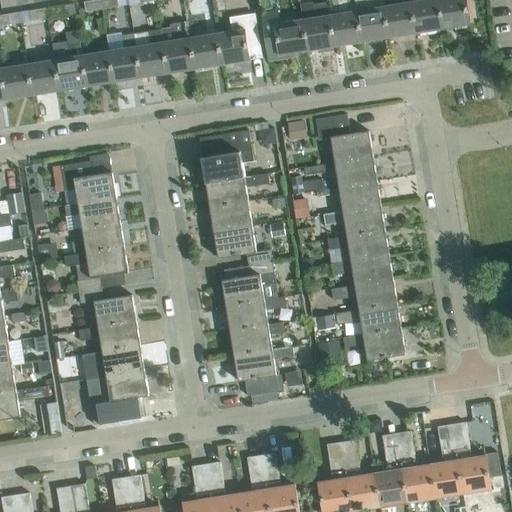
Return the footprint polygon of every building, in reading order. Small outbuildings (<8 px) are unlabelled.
[(101,9),(99,0),(96,0),(84,2),(85,12),(102,10),(102,9),(101,9)] [(119,7),(117,0),(99,0),(101,9),(102,9),(102,10),(119,7)] [(388,37),(382,0),(359,0),(355,1),(356,11),(361,42),(388,37)] [(415,33),(410,2),(396,4),(394,0),(382,0),(388,37),(415,33)] [(415,33),(442,29),(437,0),(422,0),(409,0),(410,2),(415,33)] [(465,0),(437,0),(442,29),(470,24),(465,0)] [(307,51),(334,46),(329,15),(328,9),(327,1),(312,4),(311,2),(300,4),(302,20),(307,51)] [(65,15),(63,5),(46,8),(48,17),(65,15)] [(361,42),(356,11),(341,13),(340,7),(328,9),(329,15),(334,46),(361,42)] [(48,17),(46,8),(28,11),(29,20),(48,17)] [(280,55),(307,51),(302,20),(281,23),(279,11),(261,14),(263,26),(267,55),(268,55),(279,53),(280,55)] [(0,25),(11,24),(9,14),(0,15),(0,25)] [(249,56),(262,54),(259,38),(256,15),(231,19),(233,31),(217,33),(222,64),(250,60),(249,56)] [(195,69),(190,38),(189,38),(187,21),(175,23),(176,28),(161,30),(163,42),(168,73),(195,69)] [(136,46),(134,33),(122,35),(124,48),(109,51),(114,82),(141,77),(136,46)] [(222,64),(217,33),(190,38),(195,69),(222,64)] [(60,90),(87,86),(82,55),(80,39),(52,44),(55,60),(60,90)] [(163,42),(136,46),(141,77),(168,73),(163,42)] [(114,82),(109,51),(82,55),(87,86),(114,82)] [(60,90),(55,60),(28,64),(33,95),(60,90)] [(33,95),(28,64),(1,68),(6,99),(33,95)] [(373,156),(369,131),(351,134),(348,114),(316,119),(319,140),(331,138),(335,162),(373,156)] [(302,119),(287,121),(289,137),(305,134),(302,119)] [(257,123),(261,143),(275,140),(270,120),(257,123)] [(254,161),(252,150),(249,130),(200,138),(203,157),(202,158),(206,183),(244,177),(242,163),(254,161)] [(377,181),(373,156),(335,162),(339,187),(377,181)] [(76,189),(79,203),(117,197),(113,172),(94,175),(92,161),(60,166),(65,191),(76,189)] [(304,175),(323,172),(322,164),(303,167),(304,175)] [(248,201),(246,187),(270,184),(268,173),(245,177),(244,177),(206,183),(210,208),(248,201)] [(291,177),(293,193),(303,192),(301,176),(291,177)] [(381,205),(377,181),(339,187),(343,211),(324,214),(381,205)] [(317,196),(330,194),(329,188),(316,191),(317,196)] [(26,212),(23,192),(6,194),(7,200),(9,214),(26,212)] [(121,222),(117,197),(79,203),(65,205),(67,216),(80,214),(83,228),(121,222)] [(305,199),(293,201),(296,219),(308,217),(305,199)] [(7,200),(0,201),(2,215),(9,214),(7,200)] [(284,207),(283,200),(273,201),(274,209),(284,207)] [(253,226),(248,201),(210,208),(214,232),(253,226)] [(386,230),(381,205),(324,214),(325,225),(345,222),(348,236),(328,239),(386,230)] [(41,210),(32,211),(34,225),(44,223),(41,210)] [(10,215),(0,216),(0,227),(12,225),(10,215)] [(284,234),(282,221),(270,224),(272,236),(284,234)] [(125,246),(121,222),(83,228),(87,252),(125,246)] [(21,238),(30,237),(28,224),(19,226),(21,238)] [(257,252),(253,226),(214,232),(219,258),(247,253),(249,265),(272,261),(271,250),(257,252)] [(390,255),(386,230),(328,239),(329,250),(349,246),(352,260),(332,264),(390,255)] [(0,241),(0,252),(25,249),(25,248),(23,238),(0,241)] [(129,272),(125,246),(87,252),(87,253),(76,254),(78,265),(88,263),(91,278),(77,280),(79,292),(102,288),(101,277),(129,272)] [(394,279),(390,255),(332,264),(333,274),(353,271),(355,285),(394,279)] [(311,256),(302,257),(304,267),(312,266),(311,256)] [(265,300),(278,298),(276,283),(272,261),(249,265),(251,276),(222,280),(226,306),(265,300)] [(0,267),(0,291),(0,292),(0,290),(0,277),(15,276),(13,265),(0,267)] [(398,304),(394,279),(355,285),(332,289),(334,299),(357,296),(359,309),(359,310),(398,304)] [(319,290),(318,281),(308,282),(309,291),(319,290)] [(104,299),(102,288),(79,292),(81,303),(94,301),(98,326),(137,320),(133,295),(104,299)] [(0,292),(0,291),(0,317),(5,316),(3,303),(18,300),(18,299),(16,290),(0,292)] [(285,297),(278,298),(265,300),(226,306),(230,330),(269,324),(266,309),(286,306),(285,297)] [(402,328),(398,304),(359,310),(359,309),(336,313),(338,324),(361,320),(363,334),(402,328)] [(12,315),(13,322),(25,320),(24,313),(12,315)] [(316,316),(317,324),(335,321),(333,313),(316,316)] [(0,342),(9,341),(5,316),(0,317),(0,342)] [(141,345),(137,320),(98,326),(79,329),(81,340),(100,337),(102,351),(141,345)] [(270,334),(284,332),(282,322),(269,324),(230,330),(234,355),(273,349),(270,334)] [(406,354),(402,328),(363,334),(343,337),(345,347),(365,344),(367,360),(406,354)] [(47,349),(45,336),(36,338),(38,350),(47,349)] [(341,364),(337,340),(318,343),(322,368),(341,364)] [(0,367),(13,365),(9,341),(0,342),(0,367)] [(56,358),(63,357),(61,341),(53,342),(54,350),(56,358)] [(145,369),(141,345),(102,351),(103,351),(83,354),(85,365),(104,362),(107,375),(145,369)] [(279,391),(274,359),(294,356),(292,346),(273,349),(234,355),(239,381),(245,380),(248,396),(279,391)] [(32,371),(31,362),(21,363),(22,372),(32,371)] [(17,390),(13,365),(0,367),(0,392),(17,390)] [(149,395),(145,369),(107,375),(107,376),(87,379),(89,390),(108,387),(111,401),(91,404),(94,424),(126,419),(123,400),(149,395)] [(79,399),(86,398),(83,378),(65,381),(70,408),(80,406),(79,399)] [(48,386),(17,390),(0,392),(0,419),(21,416),(18,401),(50,396),(48,386)] [(61,429),(57,402),(40,405),(45,435),(56,434),(62,433),(61,429)] [(498,453),(486,455),(472,457),(466,422),(452,424),(464,494),(491,490),(490,478),(502,476),(498,453)] [(464,494),(452,424),(438,426),(444,461),(430,464),(436,499),(464,494)] [(436,499),(430,464),(417,466),(411,431),(397,433),(408,503),(436,499)] [(408,503),(397,433),(383,435),(388,470),(375,473),(380,508),(408,503)] [(354,511),(380,508),(375,473),(361,475),(356,440),(341,442),(352,511),(354,511)] [(352,511),(341,442),(328,444),(333,479),(319,482),(323,511),(352,511)] [(276,453),(262,455),(270,511),(299,511),(295,486),(281,488),(276,453)] [(270,511),(262,455),(248,457),(253,492),(240,495),(242,511),(270,511)] [(242,511),(240,495),(226,497),(220,462),(206,464),(213,511),(242,511)] [(213,511),(206,464),(192,466),(198,501),(184,504),(185,511),(213,511)] [(97,478),(96,466),(85,467),(86,479),(97,478)] [(140,475),(127,477),(132,511),(160,511),(160,507),(146,510),(140,475)] [(132,511),(127,477),(112,479),(117,511),(132,511)] [(89,511),(85,483),(71,486),(75,511),(89,511)] [(75,511),(71,486),(57,488),(60,511),(75,511)] [(32,511),(30,492),(15,495),(18,511),(32,511)] [(18,511),(15,495),(2,497),(4,511),(18,511)]
